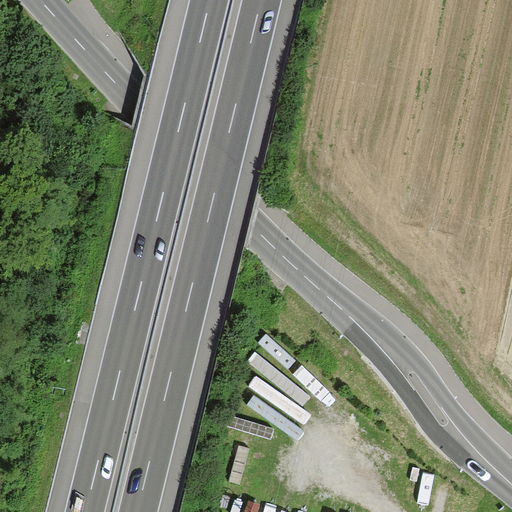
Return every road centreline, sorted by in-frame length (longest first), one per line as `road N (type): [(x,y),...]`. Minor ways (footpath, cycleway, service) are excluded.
road 1 (motorway): [(210,0),(86,511)]
road 2 (motorway): [(137,511),(261,0)]
road 3 (secondary): [(511,483),(446,424),(377,338),(254,227)]
road 4 (secondary): [(40,0),(254,227)]
